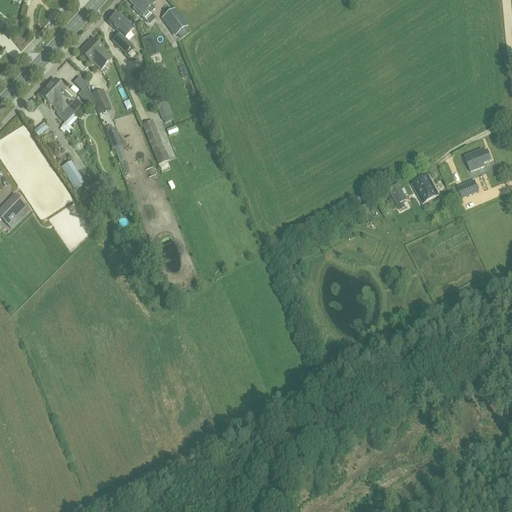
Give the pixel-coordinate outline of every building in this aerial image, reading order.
[(135,8),(133,10),(144,21),(155,10),(152,7),(155,3),(151,0),(131,0),(129,3),(135,8)] [(175,36),(177,35),(186,29),(187,28),(175,11),(163,20),(175,36)] [(109,24),(108,25),(119,36),(112,43),(125,55),(133,47),(124,39),(133,30),(128,26),(129,26),(117,15),(114,19),(111,18),(108,22),(109,24)] [(90,65),(92,62),(95,59),(104,67),(111,60),(107,57),(102,52),(103,51),(93,41),(79,54),(90,65)] [(163,75),(159,66),(154,68),(157,77),(163,75)] [(82,92),(87,88),(86,86),(79,79),(74,84),(82,92)] [(48,88),(47,89),(73,115),(81,106),(75,100),(73,102),(64,94),(66,92),(54,81),(53,83),(51,82),(47,87),(48,88)] [(94,106),(87,88),(82,92),(79,96),(91,109),(94,106)] [(73,115),(47,89),(39,97),(50,107),(51,106),(55,110),(53,111),(59,116),(58,117),(65,124),(73,115)] [(102,92),(91,96),(99,114),(109,110),(102,92)] [(198,100),(191,103),(196,113),(202,110),(198,100)] [(165,103),(157,106),(163,121),(164,121),(165,124),(173,121),(165,103)] [(158,166),(169,162),(164,148),(152,121),(144,125),(142,126),(144,129),(152,153),(158,166)] [(47,129),(43,124),(33,132),(37,137),(47,129)] [(125,161),(120,147),(113,150),(118,163),(125,161)] [(471,173),(484,168),(483,165),(491,162),(487,152),(483,154),(482,151),(465,159),(471,173)] [(61,169),(67,179),(76,174),(70,163),(61,169)] [(98,184),(104,196),(118,188),(112,177),(98,184)] [(423,205),(438,196),(428,177),(413,186),(423,205)] [(463,186),(468,198),(472,196),(479,193),(477,187),(474,181),(467,184),(463,186)] [(398,185),(388,191),(400,212),(405,208),(403,203),(407,201),(398,185)] [(89,187),(78,194),(82,201),(93,194),(89,187)] [(29,211),(13,196),(0,210),(0,218),(11,229),(29,211)]
